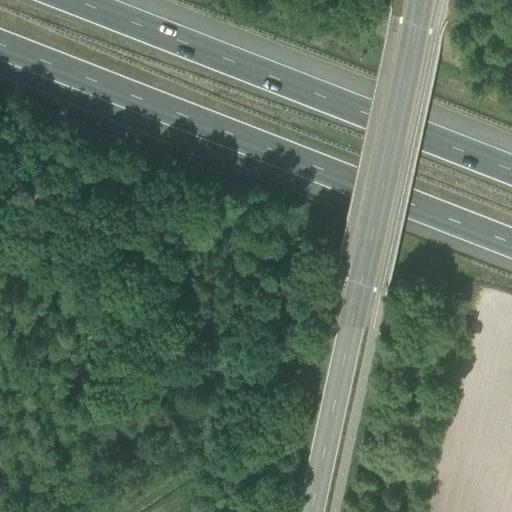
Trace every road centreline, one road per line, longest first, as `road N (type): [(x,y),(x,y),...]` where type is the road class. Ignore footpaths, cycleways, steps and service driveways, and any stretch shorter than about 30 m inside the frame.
road 1 (motorway): [(0,49),(511,248)]
road 2 (secondary): [(315,511),(421,0)]
road 3 (motorway): [(511,166),(90,0)]
